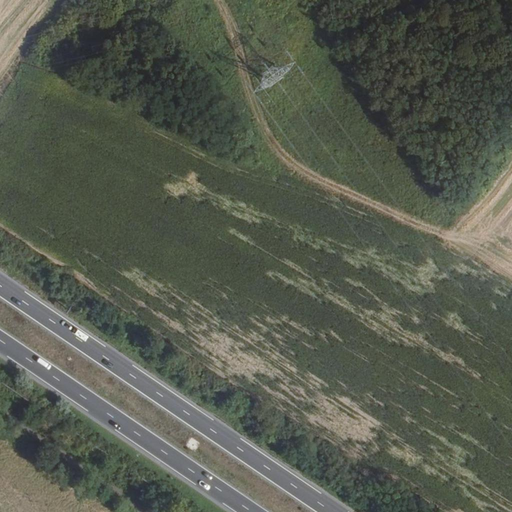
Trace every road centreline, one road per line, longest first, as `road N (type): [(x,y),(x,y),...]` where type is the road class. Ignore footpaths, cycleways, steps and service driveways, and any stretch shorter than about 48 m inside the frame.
road 1 (motorway): [(332,511),(0,285)]
road 2 (motorway): [(0,342),(247,511)]
